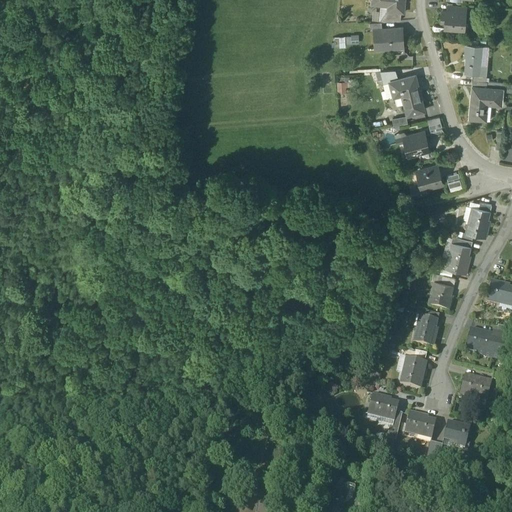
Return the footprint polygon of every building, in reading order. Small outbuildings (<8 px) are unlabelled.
[(372,0),(372,3),(388,4),(388,9),(389,10),(402,11),(403,11),(404,0),(372,0)] [(466,5),(452,4),(452,10),(452,11),(465,12),(466,5)] [(465,12),(452,11),(452,10),(442,9),(441,20),(445,21),(445,27),(462,29),(462,22),(464,22),(465,12)] [(402,11),(389,10),(388,20),(401,19),(402,11)] [(382,20),(370,21),(371,29),(374,29),(374,28),(382,27),(382,20)] [(382,27),(374,28),(374,29),(375,48),(391,47),(391,44),(403,43),(402,26),(382,27)] [(333,33),(333,43),(358,43),(358,34),(333,33)] [(482,46),(466,44),(465,54),(466,54),(464,73),(473,73),(477,74),(478,73),(479,63),(480,64),(482,46)] [(480,64),(479,63),(478,73),(486,74),(487,64),(480,64)] [(395,68),(381,69),(384,83),(385,83),(390,81),(390,80),(397,78),(395,68)] [(397,78),(390,80),(390,81),(394,95),(402,93),(404,102),(407,114),(424,109),(415,73),(397,78)] [(390,81),(385,83),(388,96),(394,95),(390,81)] [(486,81),(484,81),(484,87),(503,89),(503,91),(511,92),(511,90),(511,83),(510,83),(486,81)] [(484,87),(473,86),(470,118),(484,119),(486,99),(494,100),(493,105),(501,105),(503,91),(503,89),(484,87)] [(402,93),(394,95),(396,102),(399,103),(404,102),(402,93)] [(393,123),(407,122),(406,114),(393,115),(393,123)] [(441,121),(435,122),(439,134),(444,133),(441,121)] [(435,122),(429,124),(432,136),(439,134),(435,122)] [(425,131),(414,134),(413,132),(406,134),(407,136),(404,137),(408,154),(429,149),(425,131)] [(438,165),(417,171),(422,188),(425,187),(425,189),(433,187),(432,185),(443,182),(438,165)] [(462,183),(458,172),(453,173),(456,185),(462,183)] [(456,185),(453,173),(447,175),(450,187),(456,185)] [(492,206),(481,203),(479,209),(491,212),(492,206)] [(479,209),(474,207),(471,222),(468,221),(465,233),(486,238),(488,230),(486,229),(491,212),(479,209)] [(472,240),(460,237),(459,244),(470,247),(472,240)] [(459,244),(454,243),(451,257),(448,257),(445,269),(466,274),(468,265),(466,265),(470,247),(459,244)] [(455,277),(443,274),(441,282),(453,285),(455,277)] [(441,282),(437,281),(433,296),(431,295),(428,307),(448,312),(451,304),(449,303),(453,285),(441,282)] [(500,285),(491,283),(487,304),(499,307),(500,305),(511,307),(511,290),(499,288),(500,285)] [(439,316),(427,313),(426,319),(438,322),(439,316)] [(426,319),(421,318),(418,332),(416,332),(413,344),(433,349),(435,341),(433,340),(438,322),(426,319)] [(509,330),(498,327),(497,334),(497,335),(508,338),(509,338),(511,330),(509,330)] [(493,338),(478,335),(479,333),(470,331),(465,352),(477,354),(477,357),(491,360),(496,339),(493,338)] [(508,338),(497,335),(497,334),(494,334),(493,338),(496,339),(491,360),(503,363),(508,338)] [(427,355),(415,352),(413,361),(425,364),(427,355)] [(413,361),(408,360),(405,374),(403,374),(400,386),(421,391),(422,383),(420,382),(425,364),(413,361)] [(504,378),(494,375),(492,382),(503,384),(504,378)] [(473,379),(465,377),(460,398),(472,401),(473,399),(487,402),(489,392),(491,385),(473,381),(473,379)] [(497,394),(489,392),(487,402),(494,404),(497,394)] [(399,405),(381,401),(381,399),(373,397),(368,418),(380,420),(381,418),(395,421),(395,422),(397,414),(399,405)] [(403,416),(397,414),(395,422),(395,421),(393,429),(393,430),(399,431),(403,416)] [(418,417),(410,415),(405,436),(417,438),(417,436),(431,440),(435,423),(418,419),(418,417)] [(470,429),(448,424),(444,440),(457,444),(456,448),(465,450),(470,429)] [(393,429),(390,428),(387,441),(396,443),(399,431),(393,430),(393,429)] [(436,446),(430,445),(427,456),(433,458),(436,446)] [(442,448),(436,446),(433,458),(439,459),(442,448)] [(433,458),(427,456),(425,465),(431,466),(433,458)] [(439,459),(433,458),(431,466),(437,468),(439,459)] [(355,488),(348,486),(345,488),(343,494),(344,494),(343,498),(346,500),(352,502),(356,491),(355,488)] [(343,494),(336,492),(333,501),(332,505),(330,511),(340,511),(341,510),(343,510),(346,500),(343,498),(344,494),(343,494)]
